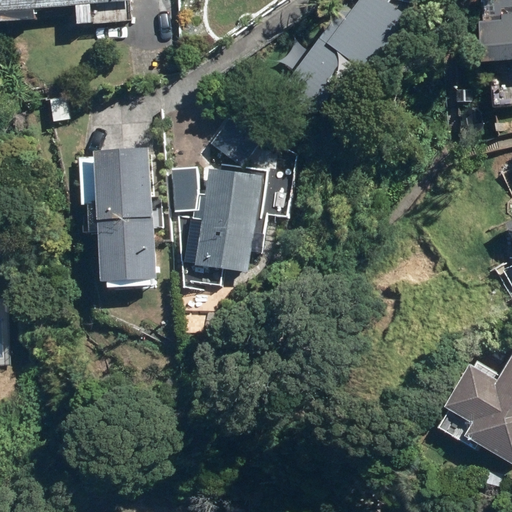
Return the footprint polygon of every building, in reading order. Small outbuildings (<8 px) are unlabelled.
[(3,0),(4,11),(87,5),(88,25),(107,24),(106,4),(148,1),(147,0),(3,0)] [(357,2),(336,32),(297,87),(333,113),(352,86),(344,80),(357,61),(342,51),(348,43),(389,72),(427,19),(400,0),(371,0),(366,8),(357,2)] [(511,13),(487,16),(492,64),(511,61),(511,13)] [(75,124),(70,91),(56,93),(60,126),(75,124)] [(217,144),(248,167),(276,130),(245,107),(217,144)] [(113,279),(167,277),(160,147),(106,150),(106,157),(85,158),(88,204),(108,203),(113,279)] [(214,169),(211,193),(205,193),(203,168),(177,170),(181,211),(199,209),(198,217),(182,215),(182,231),(184,249),(185,258),(186,263),(192,263),(204,264),(258,270),(260,251),(270,252),(272,233),(262,232),(268,174),(214,169)] [(478,433),(489,440),(488,442),(511,455),(511,375),(509,380),(483,364),(458,405),(485,421),(478,433)]
